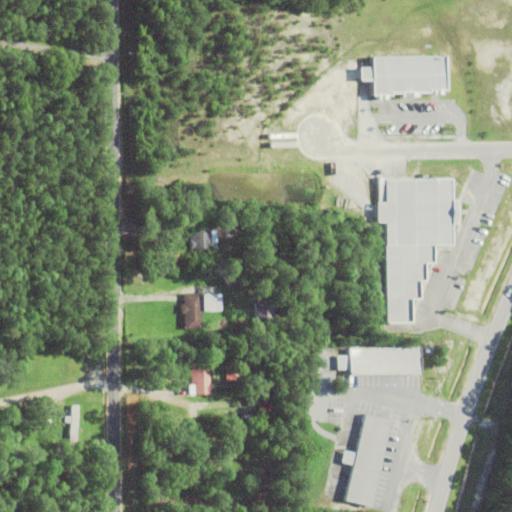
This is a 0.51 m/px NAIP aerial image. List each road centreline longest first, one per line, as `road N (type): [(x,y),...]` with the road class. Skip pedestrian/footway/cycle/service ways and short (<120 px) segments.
road 1 (residential): [(116,511),(114,0)]
road 2 (tertiary): [(511,302),(438,511)]
road 3 (residential): [(511,148),(348,149),(323,137)]
